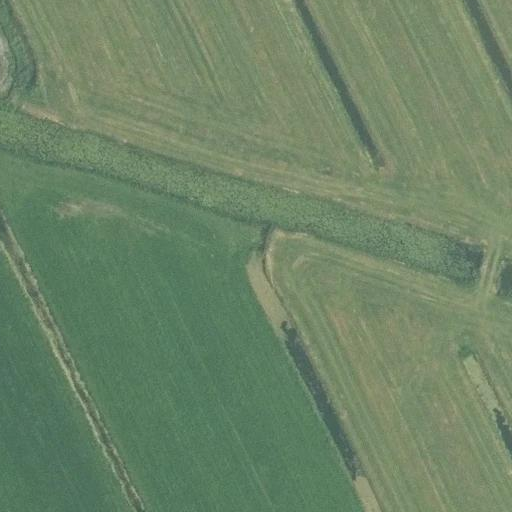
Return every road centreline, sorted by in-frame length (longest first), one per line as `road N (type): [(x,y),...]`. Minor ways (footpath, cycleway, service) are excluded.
road 1 (track): [(0,83),(511,243)]
road 2 (track): [(0,166),(83,194),(201,440)]
road 3 (track): [(449,511),(421,412),(422,369),(475,307),(494,238)]
